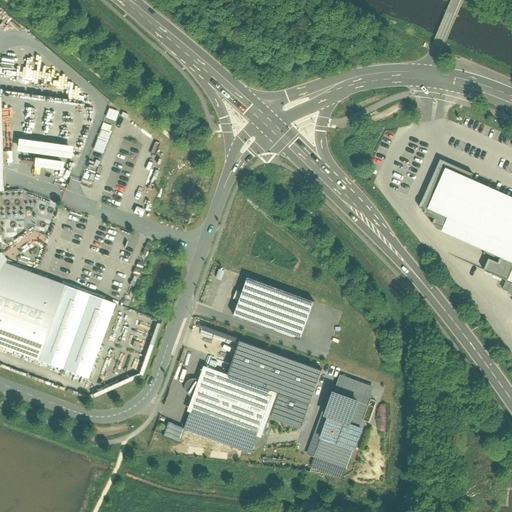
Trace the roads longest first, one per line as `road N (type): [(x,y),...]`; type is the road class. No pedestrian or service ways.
road 1 (unclassified): [(263,124),(231,167),(139,402),(101,417),(0,384)]
road 2 (primary): [(329,188),(511,407)]
road 3 (primary): [(121,0),(263,124)]
